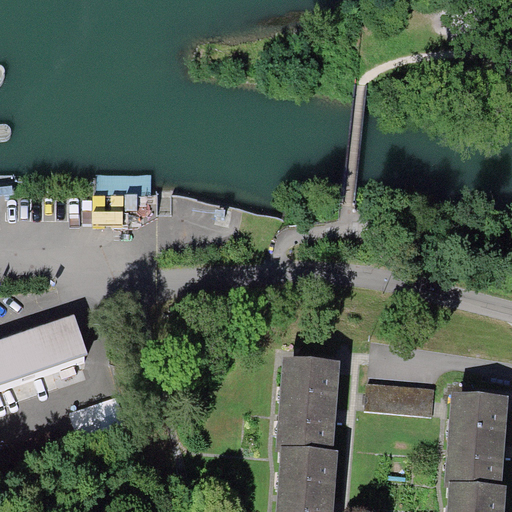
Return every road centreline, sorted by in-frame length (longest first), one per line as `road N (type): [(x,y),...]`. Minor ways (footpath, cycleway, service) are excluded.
road 1 (residential): [(511,310),(337,273),(128,289)]
road 2 (track): [(511,252),(353,226),(284,239),(273,272)]
road 3 (track): [(511,60),(408,53),(362,75)]
road 4 (unclassified): [(128,289),(0,262)]
